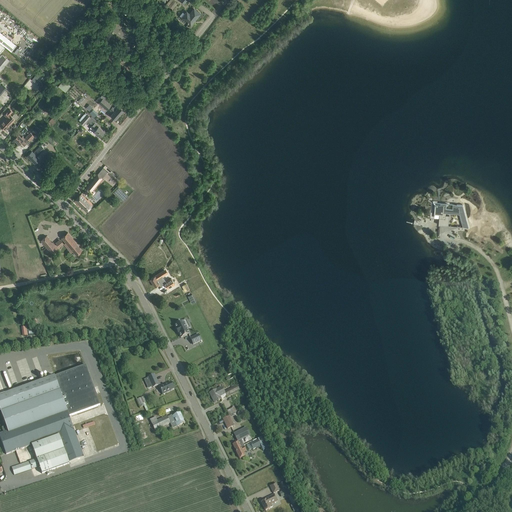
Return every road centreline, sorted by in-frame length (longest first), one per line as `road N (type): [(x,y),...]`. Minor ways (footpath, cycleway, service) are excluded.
road 1 (tertiary): [(247,511),(130,277),(60,204)]
road 2 (unclassified): [(60,204),(228,0)]
